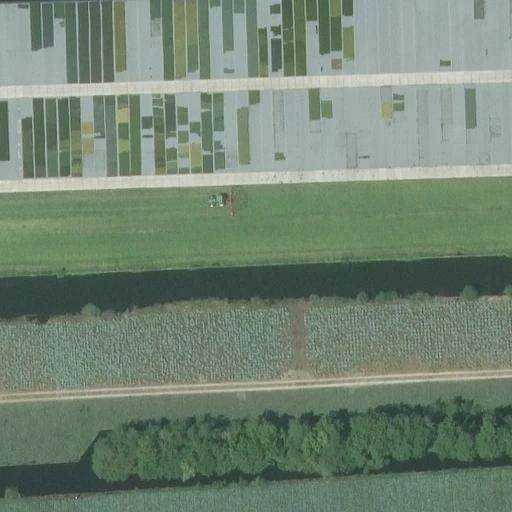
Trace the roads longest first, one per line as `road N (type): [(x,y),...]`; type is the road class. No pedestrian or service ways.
road 1 (track): [(511,372),(0,399)]
road 2 (track): [(0,228),(511,210)]
